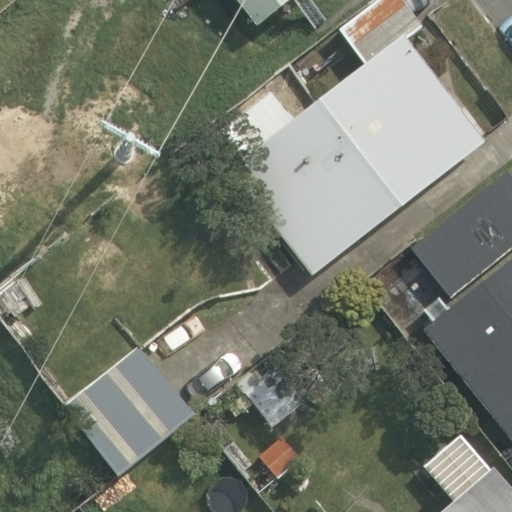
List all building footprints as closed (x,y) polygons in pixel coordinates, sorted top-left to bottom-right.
[(314,276),(488,140),(409,39),(425,27),(404,0),(380,0),(341,30),(369,64),(296,119),(273,92),(221,132),(243,161),(232,169),(314,276)] [(238,0),(260,27),(294,0),(238,0)] [(453,299),(511,251),(511,171),(511,169),(412,249),(453,299)] [(434,322),(425,329),(511,438),(511,258),(451,308),(442,297),(426,311),(434,322)] [(197,415),(142,346),(65,406),(121,476),(197,415)] [(308,401),(277,364),(258,381),(252,373),(238,384),(274,429),(308,401)] [(511,511),(511,485),(496,467),(493,469),(463,434),(425,466),(455,502),(443,511),(511,511)] [(304,460),(284,437),(261,458),(280,480),(304,460)]
